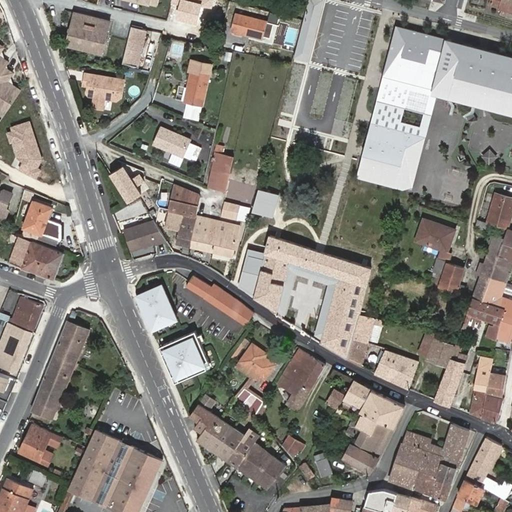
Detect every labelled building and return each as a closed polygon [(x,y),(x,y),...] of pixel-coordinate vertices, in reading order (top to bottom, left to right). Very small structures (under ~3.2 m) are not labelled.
[(202,2),(193,0),(180,0),(176,20),(197,24),(202,2)] [(502,8),(500,13),(511,17),(511,0),(490,0),(489,4),(502,8)] [(68,44),(102,53),(110,21),(76,12),(68,44)] [(271,37),(275,23),(237,13),(233,30),(263,38),(264,36),(271,37)] [(511,107),(511,54),(464,42),(456,40),(446,37),(396,24),(391,44),(390,47),(389,50),(383,74),(381,81),(379,88),(372,115),(372,118),(371,122),(364,148),(363,151),(361,157),(358,171),(407,184),(432,87),(479,99),(511,107)] [(145,29),(132,26),(124,62),(137,65),(145,29)] [(0,75),(6,67),(10,61),(6,59),(0,54),(0,45),(1,44),(0,40),(0,75)] [(189,70),(192,70),(185,102),(187,102),(186,108),(200,112),(212,63),(192,59),(189,70)] [(13,72),(6,67),(0,75),(0,111),(5,115),(22,89),(13,84),(12,87),(8,84),(6,84),(6,82),(7,80),(13,72)] [(120,79),(81,70),(79,78),(83,79),(80,90),(83,93),(88,94),(85,105),(95,108),(98,97),(110,100),(116,96),(120,79)] [(29,120),(12,126),(13,130),(8,131),(11,141),(13,140),(19,157),(24,160),(20,169),(36,177),(41,168),(37,166),(41,160),(39,159),(40,157),(29,120)] [(190,141),(191,139),(162,127),(155,144),(191,159),(196,144),(190,141)] [(212,150),(215,151),(219,152),(221,145),(213,143),(212,150)] [(211,168),(206,185),(215,188),(220,170),(224,153),(219,152),(215,151),(211,168)] [(180,165),(183,157),(171,153),(168,161),(180,165)] [(215,188),(223,190),(228,172),(232,155),(224,153),(220,170),(215,188)] [(178,243),(190,246),(197,215),(201,196),(199,193),(176,184),(170,210),(183,213),(178,243)] [(255,203),(273,208),(277,193),(259,188),(255,203)] [(0,214),(6,218),(10,209),(7,208),(14,193),(6,189),(4,190),(2,196),(0,195),(0,214)] [(511,196),(495,192),(485,221),(505,228),(511,205),(511,196)] [(53,206),(36,198),(25,225),(62,238),(63,223),(50,217),(53,206)] [(222,215),(238,220),(242,207),(226,202),(222,215)] [(271,216),(273,208),(255,203),(252,211),(271,216)] [(190,246),(212,250),(219,220),(197,215),(190,246)] [(424,218),(416,240),(448,252),(456,230),(424,218)] [(155,245),(166,240),(152,219),(126,231),(136,250),(153,242),(155,245)] [(219,220),(212,250),(233,255),(240,225),(219,220)] [(511,245),(511,230),(507,229),(504,239),(503,242),(511,245)] [(319,270),(324,252),(254,230),(239,281),(280,300),(290,260),(319,270)] [(57,275),(67,251),(47,244),(21,235),(12,260),(57,275)] [(511,268),(511,245),(503,242),(504,239),(494,236),(485,263),(511,272),(511,268)] [(371,267),(324,252),(319,270),(338,276),(332,301),(345,305),(349,294),(364,298),(371,267)] [(459,284),(465,267),(438,260),(434,272),(438,274),(444,275),(440,287),(457,292),(459,284)] [(481,277),(485,263),(480,262),(475,275),(481,277)] [(511,272),(485,263),(481,277),(473,298),(483,301),(491,277),(507,281),(511,272)] [(186,285),(219,306),(220,307),(232,315),(235,317),(245,324),(254,312),(234,297),(214,283),(212,286),(193,274),(188,281),(186,285)] [(438,274),(434,285),(440,287),(444,275),(438,274)] [(491,277),(483,301),(505,308),(501,324),(511,327),(511,299),(502,296),(507,281),(491,277)] [(161,282),(133,294),(149,332),(177,320),(172,308),(161,282)] [(459,284),(457,292),(464,295),(467,287),(459,284)] [(35,289),(34,289),(31,297),(43,302),(47,293),(35,289)] [(22,294),(13,322),(34,331),(46,303),(43,302),(31,297),(22,294)] [(360,314),(364,298),(349,294),(345,305),(332,301),(330,308),(322,343),(347,358),(354,336),(360,314)] [(483,301),(473,298),(468,313),(483,318),(490,320),(501,324),(505,308),(483,301)] [(384,320),(360,314),(354,336),(369,341),(374,323),(382,325),(384,320)] [(483,318),(470,314),(467,323),(480,327),(483,318)] [(89,330),(68,320),(39,388),(31,409),(33,410),(51,418),(89,330)] [(501,324),(490,320),(487,335),(498,338),(498,336),(501,324)] [(13,322),(10,321),(0,347),(0,362),(18,370),(34,331),(13,322)] [(511,327),(501,324),(498,336),(511,341),(511,327)] [(195,330),(159,345),(175,382),(210,367),(195,330)] [(448,365),(450,358),(458,338),(428,331),(419,352),(431,359),(448,365)] [(362,366),(369,341),(354,336),(347,358),(362,366)] [(243,363),(263,377),(265,378),(274,363),(264,356),(266,353),(253,344),(241,361),(243,363)] [(242,346),(240,345),(231,357),(234,359),(242,346)] [(298,365),(318,377),(326,364),(299,347),(291,361),(298,365)] [(377,373),(410,387),(419,361),(388,350),(377,373)] [(458,360),(450,358),(448,365),(463,370),(469,355),(460,352),(458,360)] [(491,372),(493,358),(482,356),(479,369),(491,372)] [(298,410),(309,391),(289,379),(298,365),(291,361),(278,383),(293,393),(287,403),(298,410)] [(250,375),(255,379),(259,382),(263,377),(243,363),(239,367),(250,375)] [(309,391),(318,377),(298,365),(289,379),(309,391)] [(463,370),(448,365),(435,398),(450,404),(463,370)] [(479,369),(471,412),(482,417),(487,393),(491,372),(479,369)] [(0,371),(0,387),(5,389),(11,376),(0,371)] [(487,393),(502,398),(506,374),(491,372),(487,393)] [(250,375),(235,395),(237,398),(246,389),(263,400),(265,398),(250,387),(255,379),(250,375)] [(362,407),(372,389),(354,379),(345,396),(362,407)] [(237,398),(254,416),(263,400),(246,389),(237,398)] [(329,400),(338,406),(344,395),(335,389),(329,400)] [(378,419),(394,426),(404,406),(372,389),(362,407),(351,426),(350,425),(346,433),(353,437),(358,428),(362,430),(363,429),(371,433),(378,419)] [(200,402),(213,406),(216,398),(204,393),(200,402)] [(482,417),(493,421),(498,418),(504,399),(502,398),(487,393),(482,417)] [(336,409),(338,406),(329,400),(327,404),(336,409)] [(78,402),(74,409),(95,419),(98,411),(78,402)] [(199,402),(190,414),(198,421),(195,425),(203,434),(199,440),(238,467),(255,441),(199,402)] [(51,418),(33,410),(29,418),(36,421),(37,419),(48,424),(51,418)] [(350,441),(343,457),(369,472),(378,458),(394,426),(378,419),(371,433),(363,429),(362,430),(355,444),(350,441)] [(61,435),(52,430),(33,422),(25,439),(28,441),(23,453),(39,460),(48,440),(57,444),(61,435)] [(282,437),(289,426),(283,422),(276,434),(282,437)] [(430,443),(431,438),(407,430),(396,461),(419,469),(437,474),(441,461),(456,466),(469,430),(453,423),(444,448),(430,443)] [(120,511),(138,511),(162,460),(104,432),(105,429),(101,428),(100,430),(98,429),(68,493),(71,495),(73,495),(75,491),(77,492),(120,511)] [(294,458),(303,443),(290,436),(283,446),(294,458)] [(466,478),(484,487),(496,493),(499,487),(484,479),(500,445),(486,437),(466,478)] [(28,441),(25,439),(20,452),(23,453),(28,441)] [(286,466),(255,441),(238,467),(267,489),(286,466)] [(327,457),(321,459),(316,460),(322,476),(332,473),(327,457)] [(419,469),(396,461),(390,479),(414,487),(419,469)] [(451,481),(456,466),(441,461),(437,474),(436,477),(451,481)] [(305,462),(299,465),(306,477),(312,474),(305,462)] [(33,468),(28,480),(42,486),(47,474),(33,468)] [(445,498),(451,481),(436,477),(437,474),(419,469),(414,487),(445,498)] [(22,511),(33,488),(27,486),(8,477),(4,485),(7,486),(0,503),(0,511),(22,511)] [(466,478),(458,494),(477,503),(484,487),(466,478)] [(502,497),(507,491),(499,487),(496,493),(502,497)] [(391,511),(397,492),(385,489),(373,490),(368,505),(391,511)] [(391,511),(407,511),(411,497),(397,492),(391,511)] [(62,511),(71,495),(68,493),(59,511),(62,511)] [(349,511),(353,500),(337,497),(331,501),(329,511),(349,511)] [(434,511),(437,505),(411,497),(407,511),(434,511)] [(467,502),(457,497),(453,506),(463,510),(467,502)] [(501,498),(493,511),(496,511),(495,511),(502,511),(508,502),(501,498)] [(329,511),(331,501),(328,503),(300,506),(299,511),(329,511)]
